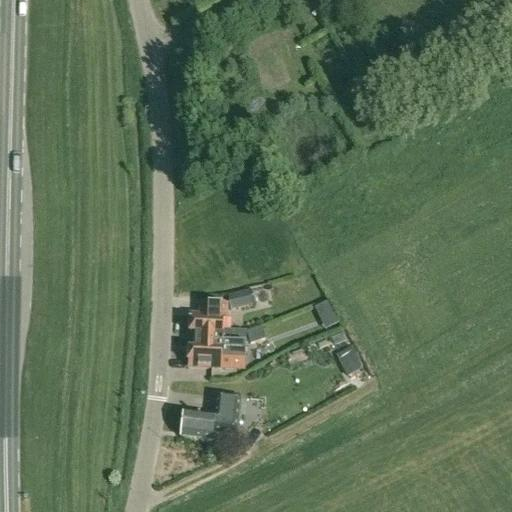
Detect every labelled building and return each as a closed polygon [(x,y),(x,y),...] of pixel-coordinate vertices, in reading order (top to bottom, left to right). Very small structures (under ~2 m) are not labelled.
[(253,307),(249,293),(227,297),(231,313),(253,307)] [(196,343),(245,346),(245,334),(223,333),(223,320),(226,320),(226,307),(201,306),(200,318),(190,317),(189,335),(196,335),(196,343)] [(248,334),(252,344),(264,339),(260,329),(248,334)] [(244,358),(245,346),(196,343),(196,352),(188,351),(187,369),(221,371),(222,357),(244,358)] [(356,354),(340,363),(349,379),(363,371),(356,354)] [(216,397),(213,418),(182,414),(179,439),(211,443),(211,435),(235,438),(240,400),(216,397)]
